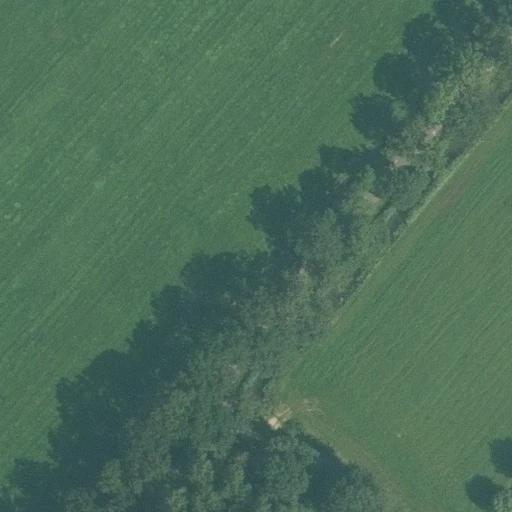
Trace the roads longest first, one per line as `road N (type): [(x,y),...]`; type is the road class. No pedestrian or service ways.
road 1 (unclassified): [(100,511),(511,27)]
road 2 (track): [(188,408),(307,511)]
